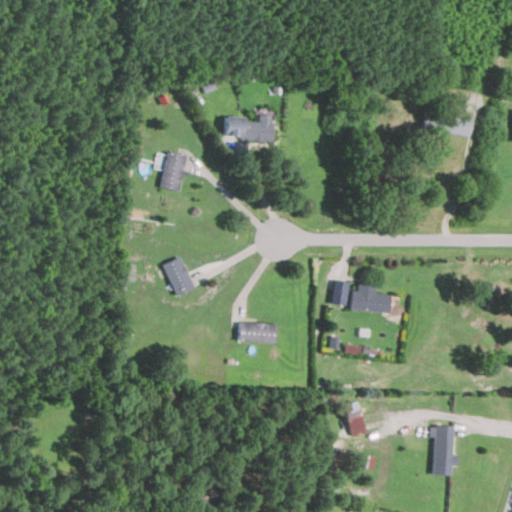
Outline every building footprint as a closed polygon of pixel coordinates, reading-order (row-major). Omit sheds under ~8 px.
[(467,134),(469,116),(422,110),(419,128),(467,134)] [(222,114),(221,138),(269,140),(270,114),(256,114),(255,120),(240,120),(240,115),(222,114)] [(175,189),(184,154),(165,150),(157,185),(175,189)] [(160,263),(174,294),(191,286),(177,255),(160,263)] [(117,263),(116,287),(123,288),(123,279),(132,280),(133,263),(117,263)] [(386,312),(388,293),(372,291),(373,285),(351,282),(348,307),(386,312)] [(236,339),(272,341),(273,322),(236,321),(236,339)] [(339,404),(348,435),(363,431),(354,400),(339,404)] [(429,470),(447,470),(447,438),(429,438),(429,470)] [(370,469),(372,456),(358,453),(356,466),(370,469)] [(180,491),(184,511),(213,506),(208,485),(180,491)]
